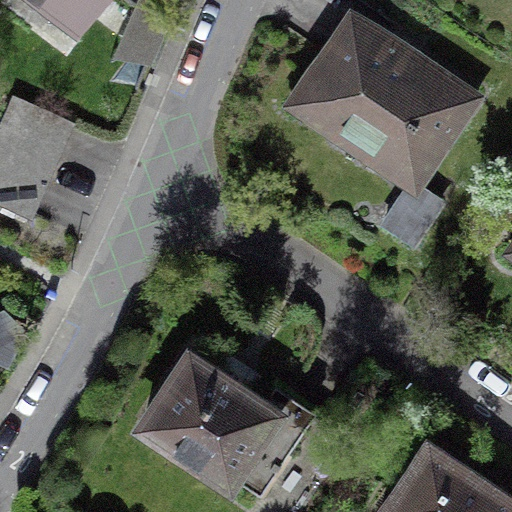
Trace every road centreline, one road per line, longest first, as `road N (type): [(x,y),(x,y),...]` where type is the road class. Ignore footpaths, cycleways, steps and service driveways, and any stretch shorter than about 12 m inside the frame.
road 1 (residential): [(511,412),(162,177)]
road 2 (residential): [(10,461),(101,307),(162,177)]
road 3 (residential): [(162,177),(237,0)]
